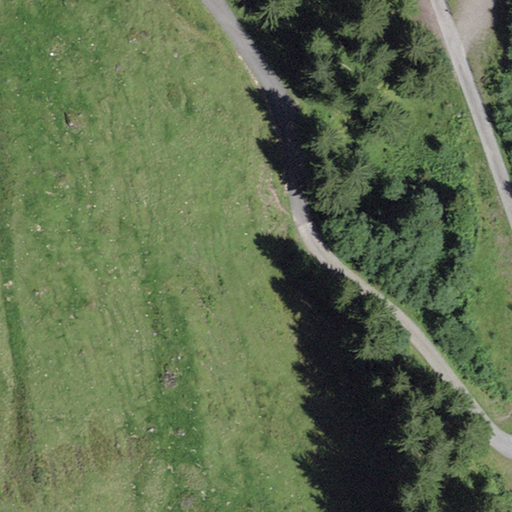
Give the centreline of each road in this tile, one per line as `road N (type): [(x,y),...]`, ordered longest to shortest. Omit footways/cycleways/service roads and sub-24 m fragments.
road 1 (track): [(215,0),(285,89),(297,118),(302,220),(312,253),(421,346),(475,426),(511,449)]
road 2 (track): [(511,229),(456,56)]
